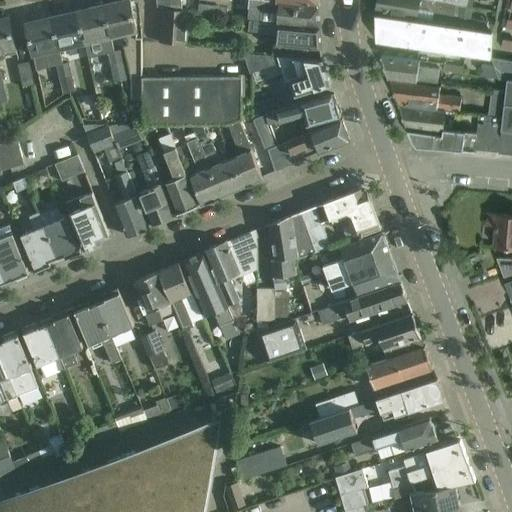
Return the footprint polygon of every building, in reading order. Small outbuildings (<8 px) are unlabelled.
[(139,30),(131,0),(128,0),(105,5),(112,37),(127,34),(129,40),(127,41),(129,45),(125,46),(133,81),(133,100),(144,101),(144,76),(143,37),(139,37),(139,30)] [(185,8),(184,0),(159,0),(160,5),(160,6),(166,7),(185,8)] [(320,6),(319,6),(263,0),(251,0),(250,11),(249,19),(251,19),(262,20),(321,27),(320,6)] [(453,14),(455,4),(434,0),(376,0),(375,10),(415,16),(417,8),(453,14)] [(112,37),(105,5),(80,11),(87,43),(112,37)] [(185,8),(166,7),(163,39),(187,41),(189,9),(185,8)] [(87,43),(80,11),(54,17),(61,49),(87,43)] [(491,56),(495,32),(374,14),(374,40),(488,56),(491,56)] [(64,64),(61,49),(54,17),(28,23),(39,70),(58,65),(64,64)] [(10,18),(0,19),(0,52),(6,51),(7,55),(18,52),(10,18)] [(323,49),(321,27),(262,20),(251,19),(251,20),(249,32),(278,35),(277,46),(321,49),(323,49)] [(511,49),(511,39),(503,38),(501,47),(511,49)] [(122,51),(116,52),(122,80),(128,79),(122,51)] [(122,80),(116,52),(109,54),(116,82),(122,80)] [(319,62),(246,54),(245,53),(252,74),(281,64),(287,82),(290,81),(296,96),(329,84),(330,85),(332,84),(323,60),(319,62)] [(419,66),(419,60),(382,56),(382,55),(380,55),(388,77),(389,76),(437,82),(439,68),(419,66)] [(511,60),(509,60),(507,78),(507,91),(504,116),(502,129),(501,136),(511,136),(511,60)] [(70,63),(64,64),(71,93),(77,91),(70,63)] [(71,93),(64,64),(58,65),(64,94),(71,93)] [(245,119),(245,76),(144,76),(144,101),(144,125),(193,125),(203,125),(229,124),(239,121),(245,119)] [(507,91),(507,78),(499,77),(489,76),(488,88),(493,89),(507,91)] [(390,80),(399,104),(444,109),(460,111),(462,95),(440,93),(441,86),(391,80),(390,80)] [(335,94),(266,113),(269,125),(305,115),(308,125),(333,119),(342,116),(335,94)] [(442,127),(444,109),(399,104),(408,129),(441,133),(442,127)] [(478,113),(469,112),(468,122),(477,123),(478,113)] [(487,151),(490,114),(478,113),(477,123),(476,130),(474,150),(487,151)] [(504,116),(490,114),(487,151),(500,152),(501,137),(502,129),(504,116)] [(343,119),(288,142),(276,148),(268,151),(276,172),(297,163),(293,153),(316,143),(320,154),(345,142),(346,142),(349,135),(348,134),(343,119)] [(263,178),(239,121),(229,124),(241,154),(233,158),(244,186),(263,178)] [(117,145),(109,125),(87,134),(95,153),(108,149),(117,145)] [(203,125),(193,125),(196,132),(197,136),(206,132),(203,125)] [(463,149),(464,129),(442,127),(441,133),(440,148),(463,149)] [(440,148),(441,133),(408,129),(412,139),(411,140),(416,146),(417,146),(440,148)] [(474,150),(476,130),(464,129),(463,149),(474,150)] [(241,188),(229,160),(221,163),(209,133),(198,138),(222,196),(241,188)] [(0,162),(21,149),(19,136),(0,148),(0,162)] [(222,196),(199,142),(198,138),(187,142),(200,173),(191,176),(203,204),(222,196)] [(200,206),(177,148),(166,153),(176,180),(167,183),(179,214),(200,206)] [(26,167),(21,149),(0,162),(0,164),(1,169),(2,173),(26,167)] [(79,156),(56,165),(63,181),(85,172),(79,156)] [(123,160),(115,163),(120,175),(128,172),(123,160)] [(157,166),(156,167),(148,170),(145,171),(151,188),(140,193),(153,226),(176,216),(157,166)] [(150,227),(130,177),(128,172),(116,177),(125,201),(115,205),(128,236),(150,227)] [(42,184),(38,174),(26,179),(31,188),(42,184)] [(31,188),(26,179),(15,183),(19,192),(31,188)] [(362,189),(302,212),(317,254),(333,248),(323,224),(349,214),(353,216),(361,237),(382,230),(368,191),(362,189)] [(111,236),(94,193),(82,197),(83,198),(68,204),(86,251),(89,250),(96,250),(101,245),(104,244),(102,239),(111,236)] [(317,254),(302,212),(292,216),(301,258),(301,261),(306,258),(317,254)] [(511,246),(511,214),(488,212),(487,224),(495,225),(493,245),(511,246)] [(43,219),(46,227),(60,262),(68,258),(69,261),(82,256),(80,253),(83,252),(68,218),(57,222),(54,214),(43,219)] [(301,258),(292,216),(270,225),(276,261),(271,263),(275,285),(292,282),(291,278),(298,276),(294,260),(296,259),(301,258)] [(31,277),(15,237),(10,225),(0,228),(0,268),(6,284),(15,280),(16,283),(31,277)] [(60,262),(46,227),(24,235),(37,271),(40,270),(41,272),(48,270),(47,267),(60,262)] [(259,230),(207,251),(230,306),(241,302),(231,279),(241,275),(243,278),(259,272),(259,230)] [(392,256),(383,233),(342,248),(346,258),(325,266),(329,279),(392,256)] [(230,306),(207,251),(199,254),(200,255),(184,261),(207,317),(216,314),(222,328),(236,322),(230,308),(229,307),(230,306)] [(504,274),(511,271),(511,255),(497,255),(504,274)] [(400,279),(392,256),(329,279),(334,291),(355,283),(359,294),(400,279)] [(193,293),(180,264),(160,272),(172,304),(177,315),(184,332),(195,327),(193,324),(203,319),(193,293)] [(172,304),(160,272),(137,282),(143,298),(139,299),(150,326),(163,320),(158,309),(172,304)] [(304,287),(314,284),(310,272),(301,275),(304,287)] [(409,302),(402,283),(345,303),(346,304),(321,312),(325,325),(350,316),(351,322),(409,302)] [(322,310),(314,284),(304,287),(313,314),(322,310)] [(123,297),(119,290),(119,289),(104,295),(107,301),(100,304),(112,336),(135,327),(123,297)] [(275,323),(276,291),(258,290),(258,322),(275,323)] [(112,336),(100,304),(92,307),(89,302),(74,308),(90,346),(103,340),(112,365),(122,361),(112,336)] [(83,349),(68,311),(53,317),(56,322),(48,325),(66,369),(78,364),(73,353),(83,349)] [(414,315),(413,316),(348,338),(353,350),(381,340),(384,350),(385,350),(388,360),(425,347),(422,338),(423,338),(414,315)] [(308,351),(297,319),(258,332),(269,364),(308,351)] [(67,370),(66,369),(48,325),(40,328),(38,323),(24,329),(39,367),(40,366),(45,379),(67,370)] [(32,370),(17,331),(3,338),(5,344),(0,345),(0,352),(17,398),(39,389),(31,370),(32,370)] [(158,331),(143,337),(156,368),(170,363),(164,350),(166,350),(158,331)] [(426,346),(425,347),(388,360),(368,366),(376,389),(435,369),(426,346)] [(0,405),(17,398),(0,352),(0,405)] [(238,388),(232,373),(213,381),(220,396),(238,388)] [(439,379),(362,404),(366,415),(380,410),(380,411),(384,421),(410,413),(447,400),(439,379)] [(350,408),(360,405),(356,391),(317,405),(322,418),(350,408)] [(158,406),(145,412),(149,423),(163,418),(158,406)] [(149,423),(145,412),(143,408),(117,418),(118,421),(123,432),(123,433),(149,423)] [(359,431),(354,419),(350,408),(322,418),(312,421),(320,444),(359,431)] [(439,441),(431,418),(353,444),(357,457),(378,450),(379,451),(390,447),(393,456),(439,441)] [(97,443),(123,432),(118,421),(92,431),(97,443)] [(97,443),(92,431),(79,437),(84,448),(97,443)] [(46,463),(71,453),(63,435),(52,440),(54,446),(41,451),(46,463)] [(469,460),(462,441),(429,453),(430,454),(407,461),(409,467),(392,472),(398,498),(414,494),(416,493),(414,483),(432,477),(431,472),(469,460)] [(244,480),(288,466),(281,447),(237,462),(244,480)] [(46,463),(41,451),(28,456),(33,468),(46,463)] [(0,481),(19,473),(14,462),(12,456),(0,461),(0,464),(1,467),(0,466),(0,481)] [(206,511),(212,486),(157,457),(9,511),(8,511),(206,511)] [(477,481),(469,460),(431,472),(432,477),(414,483),(416,493),(423,491),(456,484),(477,481)] [(369,488),(365,470),(338,480),(347,509),(365,505),(370,504),(366,489),(369,488)] [(244,506),(236,483),(225,486),(233,510),(244,506)] [(429,511),(461,506),(456,484),(423,491),(416,493),(414,494),(417,511),(429,511)]
